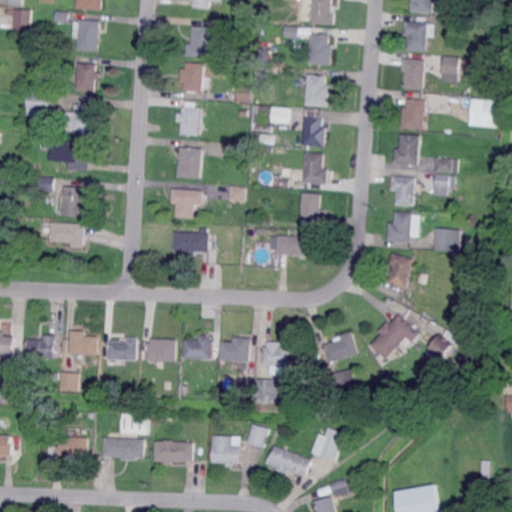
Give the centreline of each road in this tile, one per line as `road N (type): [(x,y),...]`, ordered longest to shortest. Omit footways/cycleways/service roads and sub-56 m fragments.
road 1 (residential): [(274,511),(258,503),(0,493)]
road 2 (residential): [(151,0),(131,274)]
road 3 (residential): [(377,0),(350,273)]
road 4 (residential): [(350,273),(328,294),(298,300),(130,293)]
